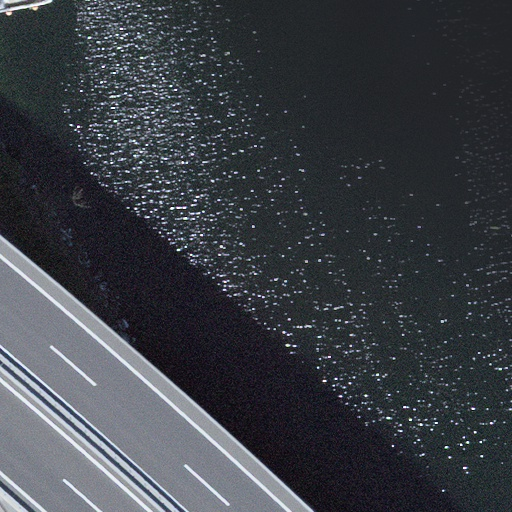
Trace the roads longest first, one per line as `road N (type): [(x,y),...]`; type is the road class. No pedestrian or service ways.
road 1 (motorway): [(236,511),(0,301)]
road 2 (primary): [(0,376),(80,485)]
road 3 (motorway): [(0,426),(97,511)]
